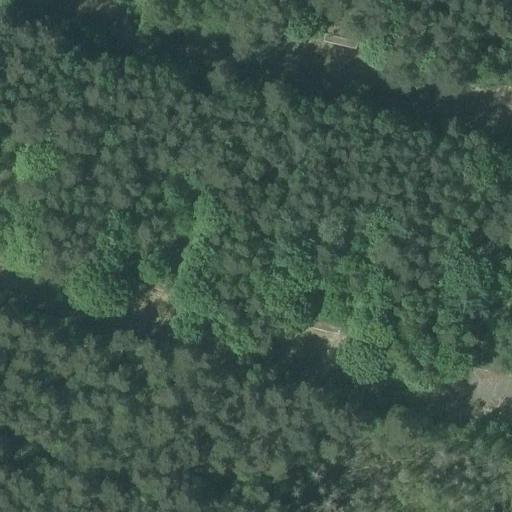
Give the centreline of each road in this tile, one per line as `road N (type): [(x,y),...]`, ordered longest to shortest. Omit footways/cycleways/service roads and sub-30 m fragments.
road 1 (unclassified): [(0,20),(511,148)]
road 2 (unclassified): [(0,298),(511,422)]
